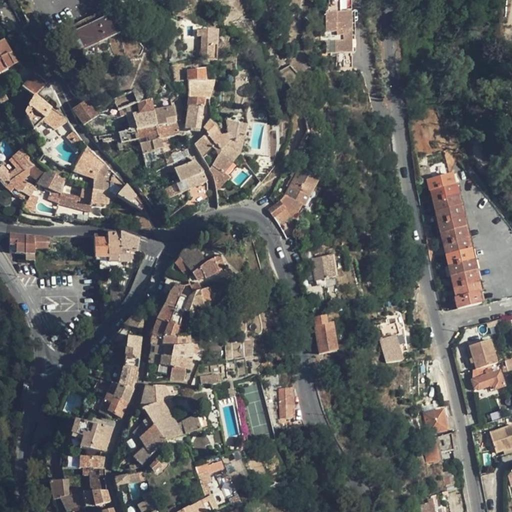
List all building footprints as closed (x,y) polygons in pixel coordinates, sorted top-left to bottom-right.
[(353,10),(352,0),(341,0),(341,11),(353,10)] [(95,14),(72,25),(74,29),(97,18),(95,14)] [(327,54),(345,54),(352,54),(354,54),(353,42),(352,42),(344,42),(344,37),(352,37),(353,37),(353,14),(326,15),(327,54)] [(72,36),(75,43),(80,41),(84,48),(117,33),(111,19),(72,36)] [(216,51),(217,33),(205,31),(205,32),(197,32),(197,38),(201,38),(201,56),(204,60),(207,62),(212,62),(212,50),(216,51)] [(58,48),(52,38),(40,44),(48,55),(58,48)] [(8,55),(11,54),(4,40),(0,42),(0,73),(14,65),(8,55)] [(78,50),(84,48),(80,41),(75,43),(78,50)] [(17,63),(11,54),(8,55),(14,65),(17,63)] [(353,57),(352,54),(345,54),(345,69),(354,68),(353,56),(353,57)] [(171,66),(172,72),(173,72),(175,81),(184,81),(184,64),(171,66)] [(204,71),(187,72),(187,82),(188,82),(205,82),(204,71)] [(37,94),(47,82),(40,75),(39,75),(32,83),(28,87),(37,94)] [(35,97),(35,96),(37,94),(28,87),(32,83),(29,80),(23,87),(35,97)] [(204,100),(209,100),(215,82),(205,82),(188,82),(188,99),(189,99),(204,100)] [(167,125),(176,123),(174,108),(172,108),(170,92),(161,93),(161,97),(152,100),(153,111),(157,127),(167,125)] [(69,122),(67,117),(58,112),(50,106),(50,107),(35,96),(35,97),(28,108),(25,112),(26,113),(34,130),(45,119),(46,120),(44,122),(55,130),(69,122)] [(98,115),(97,114),(87,99),(73,109),(84,125),(98,115)] [(203,108),(204,100),(189,99),(188,107),(203,108)] [(137,130),(155,127),(157,127),(153,111),(152,100),(151,100),(138,103),(137,104),(131,106),(132,109),(138,108),(139,112),(132,114),(137,130)] [(203,108),(188,107),(185,130),(199,131),(203,108)] [(34,130),(26,113),(20,121),(18,123),(29,132),(34,130)] [(127,115),(131,131),(137,130),(132,114),(127,115)] [(213,125),(210,121),(205,128),(208,132),(206,134),(213,144),(221,151),(229,142),(229,141),(231,141),(235,141),(237,135),(244,137),(247,126),(225,121),(228,135),(221,136),(212,125),(213,125)] [(179,135),(176,123),(167,125),(157,127),(155,127),(159,140),(140,144),(143,155),(154,151),(154,150),(163,148),(161,139),(174,137),(179,135)] [(138,140),(140,144),(159,140),(155,127),(137,130),(131,131),(125,131),(118,133),(120,139),(121,143),(138,140)] [(83,142),(74,131),(66,137),(76,148),(83,142)] [(103,142),(120,139),(118,133),(99,137),(99,139),(102,139),(103,142)] [(218,156),(209,170),(213,176),(216,192),(229,178),(224,173),(239,155),(234,148),(230,143),(229,142),(221,151),(213,144),(206,134),(194,145),(201,156),(211,147),(216,151),(218,156)] [(37,164),(38,162),(24,147),(13,157),(26,171),(37,164)] [(105,177),(110,169),(87,147),(73,171),(93,178),(94,174),(105,177)] [(3,165),(0,168),(11,181),(14,179),(21,174),(26,171),(13,157),(9,160),(16,168),(10,173),(3,165)] [(30,175),(39,181),(48,168),(41,163),(39,161),(38,162),(37,164),(26,171),(21,174),(14,179),(11,181),(4,186),(11,192),(14,189),(17,192),(24,181),(30,175)] [(194,177),(204,173),(193,161),(174,169),(175,172),(178,179),(175,181),(176,184),(180,184),(185,181),(188,190),(197,187),(194,177)] [(0,181),(4,186),(11,181),(0,168),(0,181)] [(65,180),(48,168),(39,181),(37,185),(51,190),(61,194),(61,192),(65,180)] [(93,178),(93,189),(104,191),(110,192),(117,196),(126,185),(118,177),(110,169),(105,177),(94,174),(93,178)] [(259,169),(254,175),(260,183),(267,176),(259,169)] [(299,169),(284,197),(301,206),(304,208),(319,180),(299,169)] [(167,200),(155,172),(148,175),(134,182),(146,196),(152,206),(167,200)] [(207,182),(204,173),(194,177),(197,187),(207,182)] [(430,192),(454,186),(451,175),(426,181),(429,192),(430,192)] [(28,183),(24,181),(17,192),(22,193),(28,183)] [(180,184),(176,184),(165,189),(169,199),(188,190),(185,181),(180,184)] [(20,197),(28,201),(31,195),(35,188),(28,183),(22,193),(20,197)] [(126,185),(117,196),(129,204),(135,197),(126,185)] [(430,192),(432,202),(457,196),(455,186),(454,186),(430,192)] [(91,213),(92,205),(91,205),(93,189),(83,187),(81,197),(61,192),(61,194),(51,190),(47,202),(57,206),(58,206),(58,204),(91,213)] [(227,190),(231,205),(241,202),(237,187),(227,190)] [(91,205),(92,205),(109,205),(110,192),(104,191),(93,189),(91,205)] [(38,199),(31,195),(28,201),(23,208),(32,214),(38,199)] [(435,213),(460,207),(457,196),(432,202),(435,213)] [(129,204),(141,211),(141,212),(144,208),(135,197),(129,204)] [(297,213),(301,206),(284,197),(279,203),(284,210),(290,218),(297,213)] [(268,210),(274,218),(284,210),(279,203),(268,210)] [(435,213),(437,223),(462,218),(460,207),(435,213)] [(274,218),(280,226),(290,219),(290,218),(284,210),(274,218)] [(136,228),(151,228),(145,214),(141,212),(141,211),(135,212),(136,228)] [(437,223),(440,234),(465,228),(462,218),(437,223)] [(442,245),(467,238),(465,228),(440,234),(442,245)] [(10,253),(19,254),(18,236),(10,236),(10,253)] [(19,254),(26,254),(26,237),(18,236),(19,254)] [(30,255),(30,260),(35,260),(35,255),(35,249),(35,237),(26,237),(26,254),(30,255)] [(50,239),(43,237),(35,237),(35,249),(49,249),(50,239)] [(94,237),(94,248),(94,262),(100,262),(108,263),(107,237),(94,237)] [(118,269),(118,266),(118,259),(120,258),(120,237),(107,237),(108,263),(100,262),(99,272),(109,273),(109,269),(118,269)] [(136,256),(136,254),(138,244),(123,237),(120,237),(120,258),(118,259),(118,266),(129,265),(129,262),(133,262),(132,255),(136,256)] [(442,245),(445,255),(469,249),(467,238),(442,245)] [(201,256),(199,253),(191,243),(179,258),(189,271),(193,275),(197,281),(204,278),(205,279),(218,273),(218,271),(213,260),(211,261),(205,264),(201,256)] [(94,262),(94,248),(85,249),(86,261),(94,262)] [(445,255),(447,266),(472,260),(469,249),(445,255)] [(205,251),(199,253),(201,256),(205,264),(211,261),(205,251)] [(220,256),(213,260),(218,271),(225,269),(220,256)] [(336,278),(333,257),(311,260),(315,281),(336,278)] [(179,258),(174,264),(184,275),(189,271),(179,258)] [(447,266),(450,277),(475,271),(472,260),(447,266)] [(225,270),(225,269),(218,271),(218,273),(222,281),(232,277),(229,269),(225,270)] [(453,288),(477,282),(475,271),(450,277),(453,288)] [(455,298),(478,293),(480,292),(477,282),(453,288),(455,298)] [(191,289),(194,293),(203,290),(197,283),(191,289)] [(170,294),(165,306),(182,312),(186,302),(179,298),(184,288),(176,285),(170,294)] [(209,288),(203,290),(194,293),(188,298),(186,302),(182,312),(182,313),(193,316),(196,308),(198,309),(201,307),(204,307),(203,303),(211,302),(212,300),(212,297),(209,288)] [(115,300),(116,309),(122,302),(120,294),(120,290),(111,290),(112,300),(115,300)] [(481,304),(478,293),(455,298),(457,310),(481,304)] [(165,306),(157,321),(178,328),(182,313),(182,312),(165,306)] [(306,319),(319,315),(317,306),(304,309),(306,319)] [(232,311),(224,313),(224,321),(234,320),(232,311)] [(142,330),(144,320),(130,317),(122,325),(142,330)] [(326,325),(325,318),(314,320),(314,326),(326,325)] [(151,336),(162,340),(164,335),(177,337),(178,328),(157,321),(151,336)] [(337,352),(332,325),(314,327),(319,355),(337,352)] [(397,326),(384,329),(387,338),(394,362),(402,360),(398,350),(399,350),(395,336),(399,335),(397,326)] [(189,337),(177,337),(164,335),(162,340),(161,347),(173,348),(191,346),(190,338),(189,337)] [(151,346),(161,347),(162,340),(151,336),(151,346)] [(198,339),(198,337),(190,338),(191,346),(196,346),(198,339)] [(127,338),(124,367),(138,369),(141,339),(127,338)] [(387,363),(394,362),(387,338),(381,340),(384,354),(385,353),(387,363)] [(484,368),(490,366),(495,365),(489,341),(468,346),(474,370),(484,368)] [(150,355),(171,358),(173,348),(161,347),(151,346),(150,355)] [(191,346),(173,348),(171,358),(174,358),(191,359),(191,353),(191,346)] [(161,366),(172,368),(174,358),(171,358),(150,355),(149,364),(161,366)] [(190,371),(191,359),(174,358),(172,368),(170,381),(184,382),(185,370),(190,371)] [(134,385),(138,369),(124,367),(119,386),(133,390),(134,385)] [(472,371),(472,380),(486,376),(485,372),(484,368),(474,370),(472,371)] [(491,370),(485,372),(486,376),(472,380),(472,381),(475,389),(478,390),(492,386),(493,390),(504,387),(499,372),(492,374),(491,370)] [(200,378),(201,386),(221,384),(220,375),(200,378)] [(98,381),(92,393),(99,394),(104,383),(98,381)] [(218,391),(217,385),(213,385),(216,401),(222,400),(220,391),(218,391)] [(133,390),(119,386),(113,398),(127,404),(133,390)] [(139,410),(136,411),(138,415),(139,414),(144,412),(147,417),(164,441),(200,430),(197,418),(196,415),(185,421),(177,425),(162,402),(160,387),(144,387),(139,410)] [(181,396),(178,387),(160,387),(162,402),(177,425),(185,421),(172,399),(181,396)] [(293,389),(279,389),(280,419),(294,418),(293,389)] [(120,419),(127,404),(113,398),(106,395),(104,400),(99,414),(107,417),(109,414),(112,416),(120,419)] [(92,410),(99,414),(104,400),(97,397),(92,410)] [(424,414),(428,435),(454,430),(452,418),(445,419),(443,410),(424,414)] [(206,415),(197,418),(200,430),(210,428),(206,415)] [(133,458),(143,466),(151,455),(166,444),(164,441),(147,417),(142,420),(141,421),(143,424),(132,435),(137,437),(143,446),(133,458)] [(67,447),(86,450),(104,453),(112,428),(75,421),(67,447)] [(503,449),(511,446),(511,425),(489,433),(495,451),(503,449)] [(454,450),(452,434),(423,442),(425,451),(426,451),(427,462),(440,461),(438,453),(454,450)] [(79,467),(79,457),(68,457),(68,468),(79,467)] [(86,458),(86,469),(103,470),(104,458),(95,458),(86,458)] [(160,468),(155,460),(149,468),(153,473),(160,468)] [(194,468),(205,499),(212,509),(206,511),(214,511),(218,510),(210,495),(206,484),(211,482),(208,476),(222,471),(220,463),(207,467),(206,464),(194,468)] [(90,476),(91,492),(106,491),(105,470),(103,470),(86,469),(83,469),(83,475),(90,476)] [(139,482),(138,474),(114,479),(115,487),(139,482)] [(68,511),(77,509),(69,496),(69,490),(68,480),(49,481),(54,500),(60,499),(67,511),(68,511)] [(106,491),(91,492),(94,506),(106,504),(109,503),(106,491)] [(94,506),(91,492),(84,492),(82,493),(85,507),(94,506)] [(137,506),(140,511),(157,511),(151,492),(142,497),(144,502),(137,506)] [(85,507),(82,493),(78,493),(69,496),(77,509),(84,507),(85,507)] [(229,500),(231,506),(234,507),(241,505),(237,496),(229,500)] [(449,498),(450,511),(458,511),(466,511),(464,496),(449,498)] [(206,511),(212,509),(205,499),(198,503),(189,508),(189,507),(179,511),(206,511)] [(433,499),(428,499),(428,503),(414,506),(415,511),(434,511),(434,505),(433,499)]
